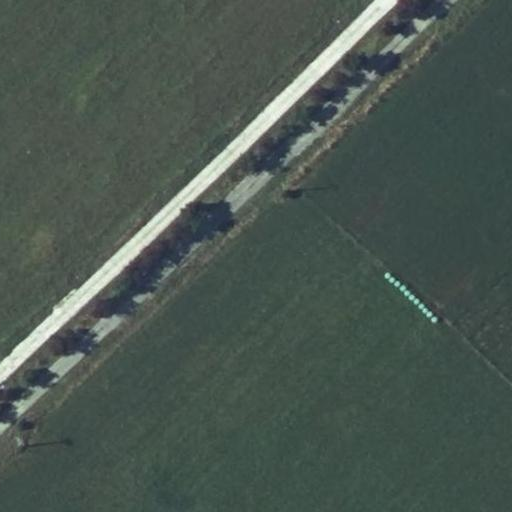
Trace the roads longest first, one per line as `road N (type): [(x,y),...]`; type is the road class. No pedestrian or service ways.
road 1 (track): [(430,0),(0,416)]
road 2 (track): [(0,367),(383,0)]
